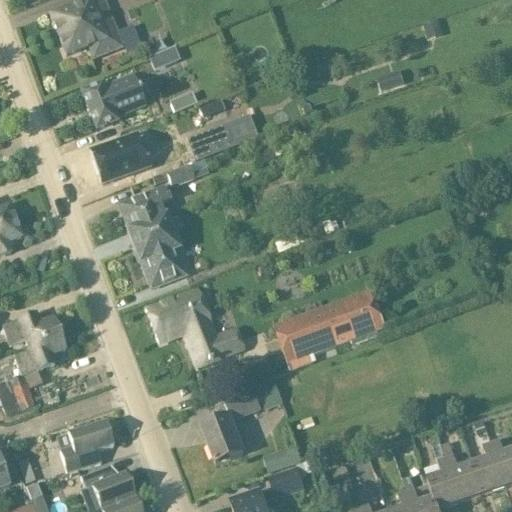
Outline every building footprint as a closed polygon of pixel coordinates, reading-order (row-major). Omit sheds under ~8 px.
[(101,0),(97,0),(50,18),(66,58),(88,49),(93,61),(109,54),(104,41),(105,41),(104,37),(103,37),(98,26),(110,21),(101,0)] [(173,51),(148,61),(153,74),(178,63),(173,51)] [(403,85),(399,74),(387,78),(391,89),(403,85)] [(80,95),(95,132),(116,124),(115,121),(144,109),(139,95),(138,91),(137,91),(132,78),(102,90),(101,86),(80,95)] [(191,97),(170,106),(174,116),(195,107),(191,97)] [(247,121),(186,143),(194,164),(255,141),(247,121)] [(89,154),(100,187),(147,171),(136,138),(89,154)] [(187,169),(166,177),(171,191),(193,183),(187,169)] [(164,191),(118,207),(128,232),(163,220),(159,209),(170,205),(164,191)] [(0,230),(14,225),(8,209),(0,211),(0,230)] [(165,219),(163,220),(128,232),(126,233),(139,266),(140,266),(150,290),(184,277),(176,253),(178,251),(165,219)] [(20,240),(14,225),(0,230),(0,259),(10,256),(6,246),(20,240)] [(235,330),(213,339),(209,328),(210,326),(197,291),(144,310),(158,346),(183,338),(196,374),(244,356),(235,330)] [(370,294),(357,299),(274,329),(288,366),(384,331),(370,294)] [(27,349),(58,337),(52,321),(38,327),(34,317),(17,323),(17,324),(2,330),(9,349),(24,343),(27,349)] [(29,355),(14,361),(21,380),(36,374),(36,375),(53,368),(50,359),(64,353),(58,337),(27,349),(29,355)] [(21,380),(0,387),(0,408),(1,410),(5,422),(33,410),(21,380)] [(258,398),(263,410),(280,403),(275,391),(258,398)] [(202,430),(215,466),(243,455),(231,424),(260,413),(253,395),(216,409),(221,423),(202,430)] [(482,424),(474,427),(477,437),(485,434),(482,424)] [(493,427),(485,430),(492,451),(506,492),(511,489),(511,456),(504,459),(493,427)] [(58,455),(65,479),(90,471),(87,461),(112,453),(104,428),(65,440),(68,452),(58,455)] [(449,446),(441,449),(441,451),(442,453),(447,467),(455,464),(451,450),(449,446)] [(440,447),(433,450),(440,469),(447,467),(442,453),(441,451),(441,449),(440,447)] [(487,465),(473,470),(484,500),(506,492),(492,451),(483,454),(487,465)] [(272,458),(263,461),(269,478),(278,475),(272,458)] [(26,463),(18,466),(25,487),(34,484),(26,463)] [(455,464),(447,467),(461,508),(484,500),(473,470),(459,474),(455,464)] [(309,467),(296,472),(296,473),(299,482),(305,480),(307,478),(312,476),(309,467)] [(442,480),(427,485),(433,502),(435,509),(436,509),(437,511),(448,511),(461,508),(447,467),(440,469),(438,470),(442,480)] [(86,511),(113,511),(133,504),(124,478),(114,482),(110,471),(79,482),(84,495),(81,496),(86,511)] [(261,496),(230,505),(232,511),(266,511),(264,505),(265,505),(275,501),(276,503),(303,494),(299,482),(296,472),(268,482),(273,494),(262,498),(261,496)] [(435,509),(433,502),(420,507),(411,483),(403,486),(407,499),(411,510),(411,511),(437,511),(436,509),(435,509)] [(36,487),(25,491),(30,503),(40,499),(36,487)] [(401,511),(411,511),(411,510),(407,499),(398,502),(401,511)]
